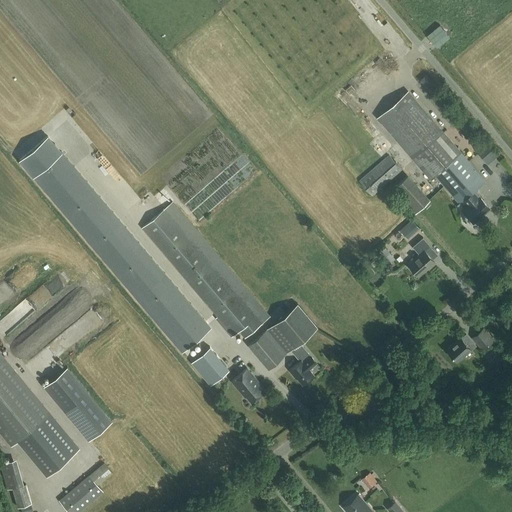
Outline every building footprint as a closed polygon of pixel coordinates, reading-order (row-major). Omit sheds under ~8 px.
[(473,222),(475,220),(489,208),(479,196),(474,190),(485,181),(456,146),(408,91),(378,117),(430,178),(435,174),(459,203),(457,204),(473,222)] [(0,106),(0,109),(5,116),(13,110),(7,102),(0,106)] [(97,124),(97,137),(108,138),(108,124),(97,124)] [(23,157),(20,160),(81,232),(182,351),(210,327),(110,209),(48,136),(23,157)] [(191,142),(193,148),(205,143),(202,137),(191,142)] [(487,141),(477,150),(487,162),(498,153),(487,141)] [(94,149),(89,152),(94,161),(99,158),(94,149)] [(85,152),(81,155),(87,162),(91,158),(85,152)] [(360,181),(372,195),(402,168),(390,154),(360,181)] [(181,155),(165,170),(171,176),(187,162),(181,155)] [(414,213),(430,199),(408,174),(392,189),(414,213)] [(173,201),(143,226),(218,315),(215,318),(231,336),(234,334),(239,329),(245,336),(270,315),(173,201)] [(419,227),(412,219),(400,230),(407,238),(419,227)] [(418,275),(435,261),(425,250),(430,245),(423,237),(413,246),(419,254),(408,264),(418,275)] [(386,248),(382,251),(391,263),(395,260),(386,248)] [(267,328),(248,344),(268,368),(287,352),(291,349),(296,355),(305,347),(300,341),(317,326),(298,303),(267,328)] [(482,348),(493,339),(484,328),(473,337),(482,348)] [(470,348),(475,344),(466,334),(462,338),(460,337),(447,349),(457,360),(471,349),(470,348)] [(18,357),(40,344),(35,335),(13,348),(18,357)] [(50,349),(57,358),(61,355),(53,346),(50,349)] [(209,346),(191,362),(211,385),(229,369),(209,346)] [(300,360),(289,369),(294,374),(303,384),(315,374),(310,368),(317,362),(311,355),(305,347),(296,355),(300,360)] [(0,352),(0,430),(12,445),(18,440),(47,475),(79,448),(50,413),(4,358),(0,352)] [(33,357),(25,362),(36,378),(48,370),(44,363),(49,360),(45,354),(35,360),(33,357)] [(44,386),(89,440),(113,420),(68,366),(44,386)] [(265,390),(258,381),(247,368),(232,380),(245,396),(246,395),(252,401),(265,390)] [(112,472),(103,462),(89,474),(97,483),(97,484),(112,472)] [(370,486),(378,479),(371,471),(363,478),(370,486)] [(97,484),(97,483),(89,474),(59,500),(69,511),(77,511),(103,490),(97,484)] [(24,485),(13,488),(18,507),(31,503),(26,484),(24,485)] [(375,511),(359,493),(343,507),(347,511),(375,511)] [(389,511),(404,511),(395,501),(386,508),(389,511)]
